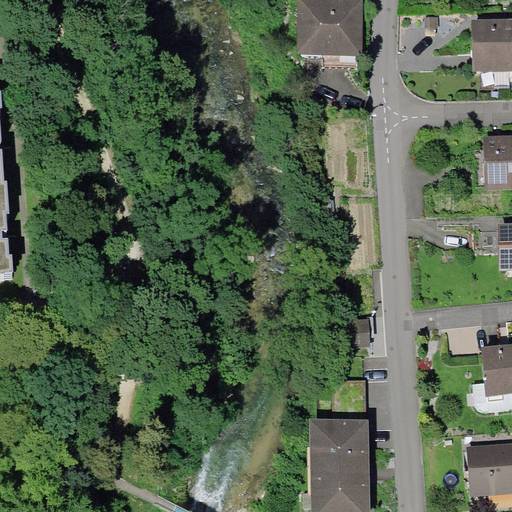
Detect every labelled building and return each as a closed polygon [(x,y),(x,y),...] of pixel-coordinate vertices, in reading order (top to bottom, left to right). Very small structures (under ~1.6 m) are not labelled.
[(362,43),(363,0),(298,0),(297,54),(362,55),(362,43)] [(511,18),(472,20),(472,57),(473,72),(511,70),(511,18)] [(511,134),(483,135),(484,164),(485,190),(511,188),(511,134)] [(8,180),(4,180),(0,180),(0,274),(5,274),(5,272),(13,272),(12,254),(9,255),(8,237),(3,238),(3,229),(8,229),(7,213),(9,213),(8,180)] [(511,223),(499,223),(500,270),(511,270),(511,223)] [(347,320),(349,347),(371,346),(369,319),(347,320)] [(486,396),(511,393),(511,343),(493,345),(481,346),(486,396)] [(333,383),(334,419),(366,418),(365,382),(333,383)] [(334,419),(309,419),(310,511),(369,511),(369,473),(368,418),(366,418),(334,419)] [(511,443),(467,446),(471,496),(511,493),(511,443)]
